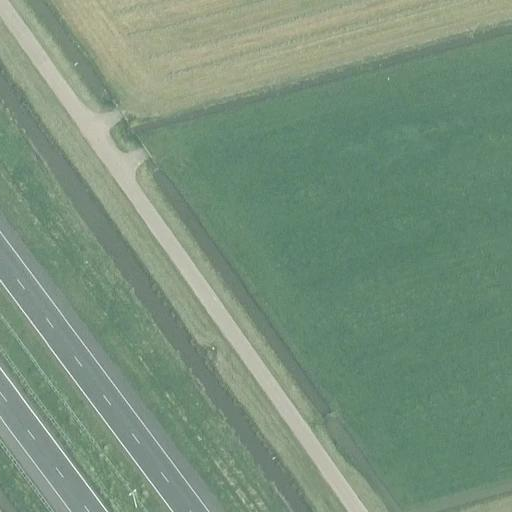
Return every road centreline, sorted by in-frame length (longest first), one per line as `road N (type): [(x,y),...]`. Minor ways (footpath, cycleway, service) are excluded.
road 1 (unclassified): [(361,511),(0,4)]
road 2 (motorway): [(190,511),(0,257)]
road 3 (motorway): [(0,395),(86,511)]
